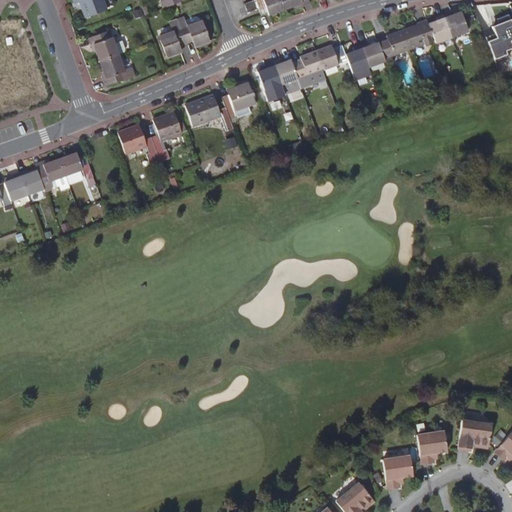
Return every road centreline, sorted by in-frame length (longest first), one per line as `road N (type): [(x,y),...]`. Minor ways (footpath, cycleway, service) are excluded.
road 1 (residential): [(236,55),(328,14),(389,0)]
road 2 (residential): [(88,119),(236,55)]
road 3 (residential): [(504,511),(486,482),(461,474),(438,480),(403,511)]
road 4 (residential): [(88,119),(45,0)]
